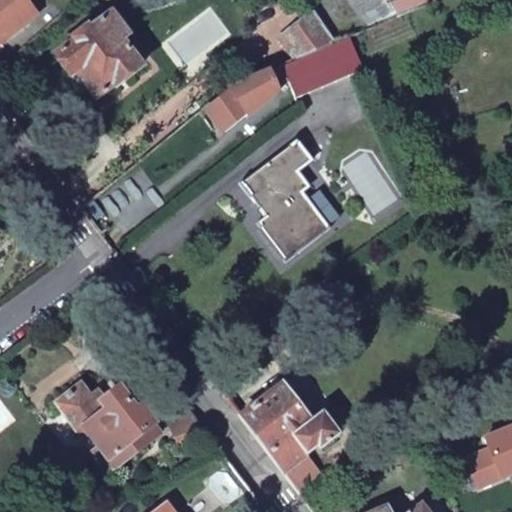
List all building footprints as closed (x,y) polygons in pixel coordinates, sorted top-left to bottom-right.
[(25,0),(0,0),(0,43),(3,41),(37,14),(25,0)] [(347,0),(370,33),(396,21),(381,0),(347,0)] [(381,0),(396,21),(445,0),(381,0)] [(148,65),(110,16),(58,56),(96,106),(148,65)] [(302,62),(337,46),(319,19),(288,42),(302,62)] [(295,99),(362,70),(360,65),(349,41),(337,46),(302,62),(282,70),(295,99)] [(227,93),(207,109),(220,127),(243,110),(248,115),(281,91),(273,73),(227,93)] [(265,217),(256,224),(285,263),(326,231),(300,195),(307,191),(296,175),(310,164),(296,143),(240,185),(265,217)] [(79,207),(101,236),(123,219),(102,190),(79,207)] [(284,339),(275,338),(270,344),(272,352),(281,353),(287,348),(284,339)] [(110,478),(162,435),(142,410),(137,414),(119,392),(105,403),(97,393),(89,399),(79,387),(54,408),(81,441),(89,435),(100,449),(92,456),(110,478)] [(280,387),(239,417),(296,491),(318,474),(304,456),(315,447),(319,452),(339,437),(322,415),(309,425),(280,387)] [(177,410),(183,419),(193,414),(187,406),(177,410)] [(175,439),(203,427),(193,414),(183,419),(166,427),(175,439)] [(511,431),(483,443),(488,455),(465,464),(477,492),(511,477),(511,431)] [(424,511),(425,511),(423,510),(416,511),(387,511),(382,499),(347,511),(424,511)]
